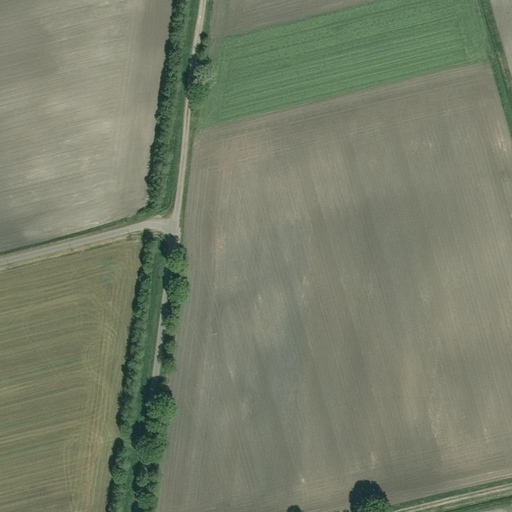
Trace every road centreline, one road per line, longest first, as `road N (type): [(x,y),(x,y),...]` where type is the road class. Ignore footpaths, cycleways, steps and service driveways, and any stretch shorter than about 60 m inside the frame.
road 1 (residential): [(137,511),(172,222),(0,264)]
road 2 (track): [(172,222),(201,0)]
